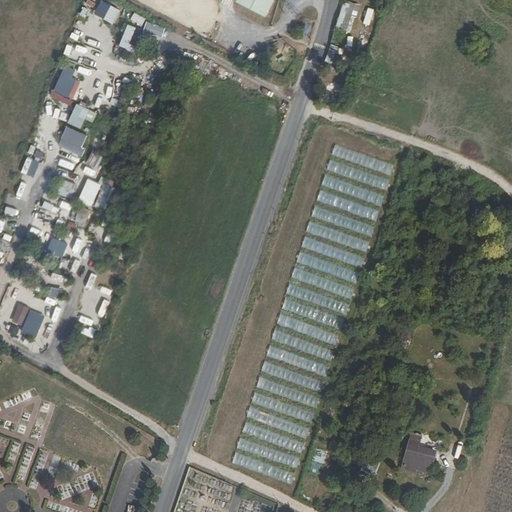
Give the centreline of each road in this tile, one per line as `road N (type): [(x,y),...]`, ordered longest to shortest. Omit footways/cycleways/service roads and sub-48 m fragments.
road 1 (tertiary): [(160,511),(331,0)]
road 2 (track): [(511,195),(471,166),(315,109),(169,43),(142,82),(127,144)]
road 3 (track): [(0,338),(152,425),(192,457),(307,511)]
road 4 (track): [(142,82),(89,58),(11,257),(0,319)]
road 5 (track): [(44,363),(99,217)]
